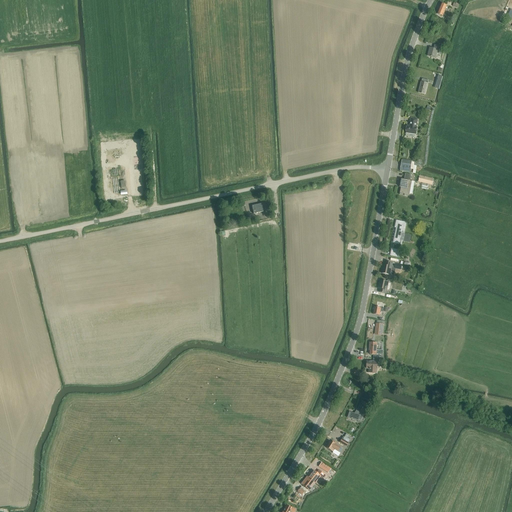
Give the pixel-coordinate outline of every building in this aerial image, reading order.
[(443,16),(447,6),(442,4),(438,14),(443,16)] [(436,58),(437,53),(439,54),(440,47),(435,45),(434,49),(430,48),(428,56),(436,58)] [(424,77),(419,93),(428,96),(432,80),(435,81),(437,75),(431,74),(429,79),(424,77)] [(406,133),(406,136),(415,138),(416,135),(417,127),(418,119),(411,118),(410,126),(407,126),(406,133)] [(401,168),(400,171),(410,173),(411,169),(412,162),(402,160),(401,168)] [(409,196),(410,194),(413,194),(415,182),(410,181),(411,175),(405,174),(404,180),(401,180),(400,187),(401,187),(400,195),(409,196)] [(432,185),(433,180),(420,176),(419,182),(432,185)] [(253,214),(263,212),(261,204),(252,206),(253,214)] [(396,231),(394,240),(395,240),(394,243),(402,245),(402,241),(400,241),(402,233),(404,233),(406,223),(397,221),(395,228),(398,228),(397,231),(396,231)] [(386,262),(385,266),(383,265),(382,274),(390,275),(392,263),(386,262)] [(380,280),(379,289),(380,289),(380,293),(386,294),(388,282),(380,280)] [(383,312),(384,309),(381,309),(381,308),(375,307),(374,315),(379,316),(380,312),(383,312)] [(375,324),(377,324),(376,329),(382,330),(383,322),(377,321),(375,321),(375,324)] [(374,355),(374,358),(379,359),(382,359),(382,355),(376,354),(377,344),(370,343),(370,347),(371,347),(370,355),(374,355)] [(379,362),(379,359),(374,358),(373,362),(367,361),(367,369),(369,369),(369,373),(377,373),(377,370),(378,362),(379,362)] [(362,398),(372,401),(373,396),(364,393),(362,398)] [(451,396),(449,400),(458,405),(461,400),(451,396)] [(350,413),(348,418),(358,421),(358,420),(361,420),(370,406),(362,401),(356,411),(357,412),(356,414),(350,413)] [(346,446),(348,443),(349,440),(351,437),(346,434),(344,437),(343,437),(342,439),(341,439),(339,442),(346,446)] [(326,448),(332,452),(332,453),(338,457),(343,449),(340,448),(336,445),(336,444),(332,441),(332,442),(330,441),(326,448)] [(321,463),(319,467),(328,473),(331,469),(321,463)] [(314,471),(308,478),(314,482),(314,483),(315,483),(321,476),(323,478),(326,476),(319,470),(317,473),(314,471)] [(308,490),(314,483),(314,482),(308,478),(307,477),(301,484),(308,490)]
